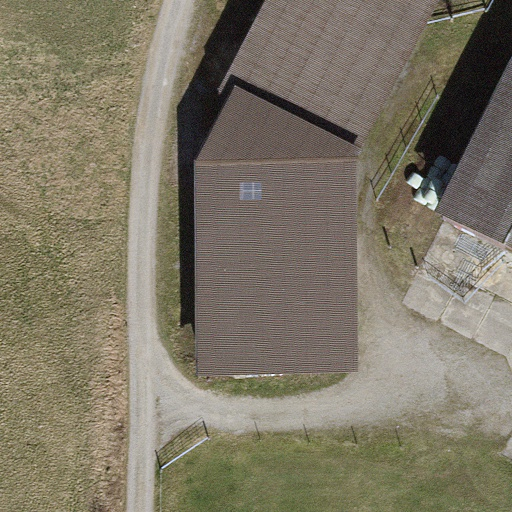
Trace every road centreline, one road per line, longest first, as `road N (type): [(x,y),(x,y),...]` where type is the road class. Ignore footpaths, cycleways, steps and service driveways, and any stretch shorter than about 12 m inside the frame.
road 1 (track): [(139,511),(142,178),(156,73),(177,0)]
road 2 (track): [(143,411),(511,431)]
